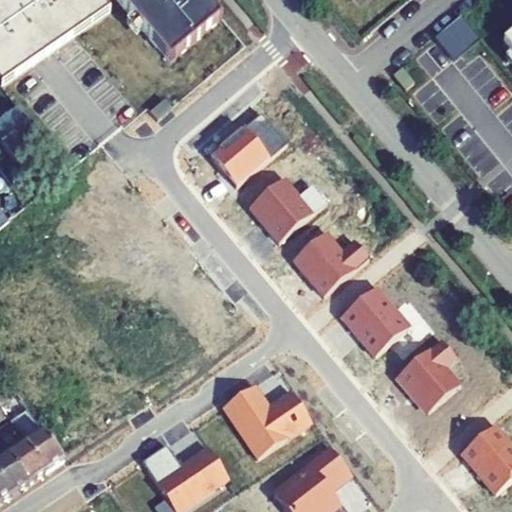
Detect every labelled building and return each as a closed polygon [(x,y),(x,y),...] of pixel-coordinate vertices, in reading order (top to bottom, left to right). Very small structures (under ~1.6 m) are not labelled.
[(204,0),(0,0),(0,89),(109,15),(103,7),(99,2),(102,0),(115,0),(172,66),(223,23),(204,0)] [(460,18),(435,39),(453,61),(479,40),(460,18)] [(511,36),(503,44),(511,54),(511,36)] [(402,69),(394,76),(406,90),(414,83),(402,69)] [(163,104),(149,117),(157,127),(172,115),(163,104)] [(50,153),(18,112),(0,126),(0,147),(22,176),(50,153)] [(264,120),(211,160),(232,188),(285,148),(264,120)] [(285,182),(247,213),(278,250),(328,209),(312,188),(299,199),(285,182)] [(0,230),(9,223),(0,210),(0,230)] [(378,291),(340,322),(372,361),(410,331),(378,291)] [(0,407),(8,402),(0,388),(0,407)] [(255,390),(223,411),(258,463),(312,427),(291,395),(269,410),(255,390)] [(64,464),(29,415),(10,427),(11,428),(45,476),(64,464)] [(45,476),(11,428),(0,435),(0,447),(28,487),(45,476)] [(511,449),(495,430),(460,460),(496,501),(511,487),(511,449)] [(28,487),(0,447),(0,482),(12,499),(28,487)] [(166,449),(142,466),(172,511),(185,511),(229,483),(208,452),(193,462),(194,464),(182,472),(166,449)] [(331,454),(274,499),(284,511),(343,511),(331,496),(352,480),(331,454)] [(0,506),(12,499),(0,482),(0,506)]
